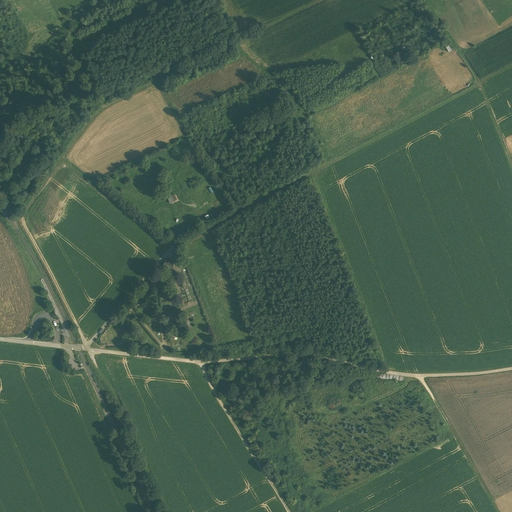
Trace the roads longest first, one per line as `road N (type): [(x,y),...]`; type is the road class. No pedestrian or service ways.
road 1 (track): [(321,0),(103,107),(19,214),(86,344)]
road 2 (track): [(511,163),(480,84),(176,245)]
road 3 (track): [(195,362),(301,354),(415,375),(511,368)]
road 4 (track): [(88,348),(170,511)]
road 5 (track): [(201,363),(289,511)]
road 6 (track): [(498,511),(421,375)]
road 7 (track): [(232,44),(284,91),(330,162)]
road 8 (track): [(156,81),(238,212)]
road 9 (track): [(61,155),(171,248)]
road 10 (track): [(422,0),(480,84),(511,65)]
